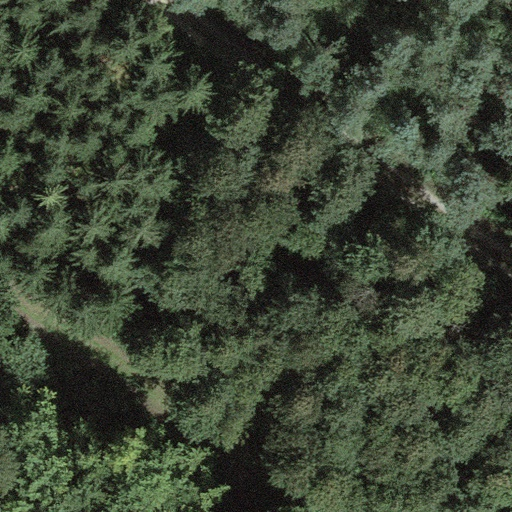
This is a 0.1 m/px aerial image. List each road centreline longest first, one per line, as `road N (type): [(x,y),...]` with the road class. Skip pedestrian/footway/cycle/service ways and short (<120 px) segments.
road 1 (track): [(143,0),(511,256)]
road 2 (track): [(336,511),(0,247)]
